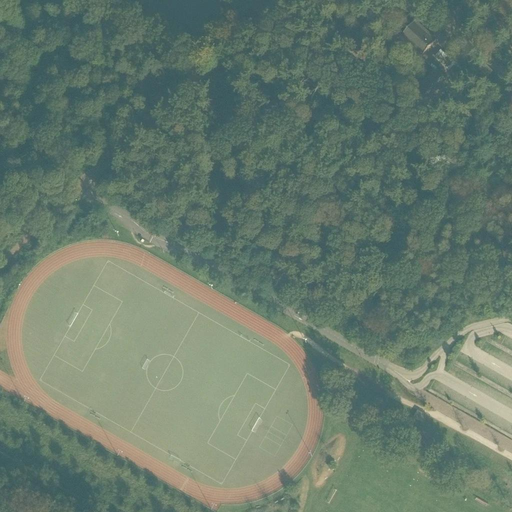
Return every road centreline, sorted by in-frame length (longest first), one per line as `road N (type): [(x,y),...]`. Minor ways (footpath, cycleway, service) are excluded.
road 1 (unclassified): [(80,189),(201,71)]
road 2 (unclassified): [(75,0),(201,71)]
